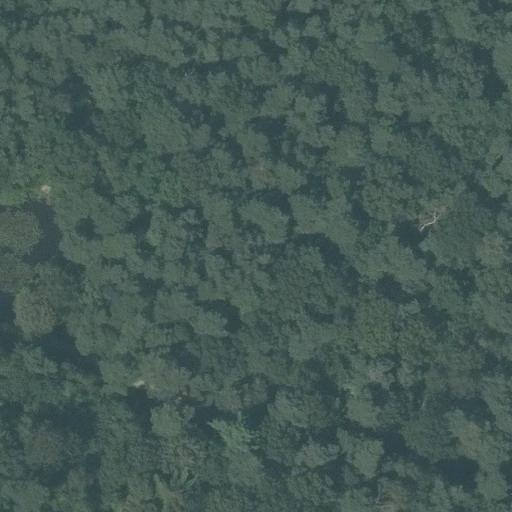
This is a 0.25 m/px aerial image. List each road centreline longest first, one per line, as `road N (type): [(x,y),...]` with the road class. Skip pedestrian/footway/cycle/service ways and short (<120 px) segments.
road 1 (unknown): [(511,8),(432,108),(372,164),(229,351),(176,402),(143,450),(129,511)]
road 2 (track): [(511,484),(382,439),(203,418),(54,342),(0,329)]
